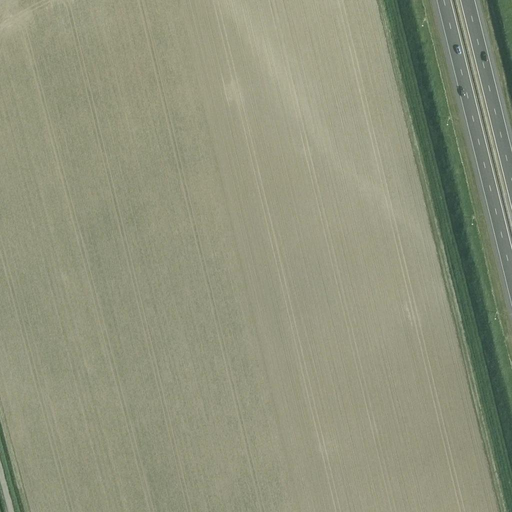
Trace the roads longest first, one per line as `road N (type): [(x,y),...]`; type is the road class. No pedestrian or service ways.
road 1 (trunk): [(440,0),(511,295)]
road 2 (trunk): [(511,175),(470,0)]
